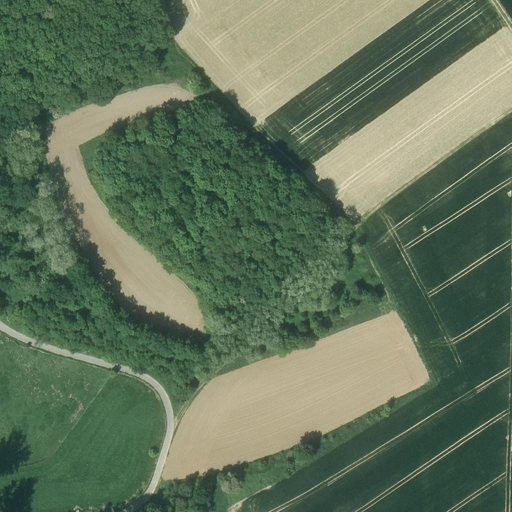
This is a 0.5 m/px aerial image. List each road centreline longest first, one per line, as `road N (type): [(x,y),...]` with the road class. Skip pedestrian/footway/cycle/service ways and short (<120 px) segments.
road 1 (track): [(174,428),(204,386),(297,301),(369,212),(511,109)]
road 2 (track): [(356,226),(187,64),(152,0)]
road 3 (track): [(0,327),(156,383),(174,428)]
road 4 (track): [(354,229),(431,385)]
